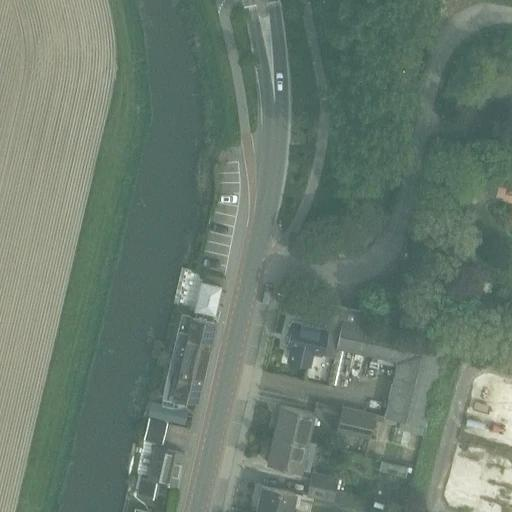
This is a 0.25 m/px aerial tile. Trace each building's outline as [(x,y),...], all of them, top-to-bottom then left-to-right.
[(466,189),(464,194),(465,198),(468,201),(472,202),(477,200),(479,196),(478,191),(475,188),(470,187),(466,189)] [(181,316),(162,398),(190,405),(191,400),(197,402),(215,323),(209,322),(210,315),(215,317),(222,288),(202,283),(195,312),(200,313),(199,320),(181,316)] [(425,425),(443,343),(374,328),(377,315),(374,314),(376,303),(359,299),(357,311),(360,311),(357,324),(340,322),(336,348),(395,361),(383,416),(425,425)] [(291,321),(285,347),(288,348),(286,360),(308,365),(310,352),(334,358),(336,348),(340,322),(357,324),(360,311),(357,311),(328,305),(323,328),(291,321)] [(175,408),(152,402),(148,416),(172,422),(175,408)] [(278,405),(271,433),(308,442),(314,414),(278,405)] [(341,406),(335,431),(369,439),(373,420),(375,414),(341,406)] [(375,414),(373,420),(395,425),(397,419),(375,414)] [(147,419),(142,437),(157,441),(162,422),(147,419)] [(308,442),(271,433),(265,462),(301,470),(309,472),(315,444),(308,442)] [(152,498),(156,481),(177,486),(185,454),(153,446),(146,479),(140,477),(136,495),(152,498)] [(312,472),(309,484),(336,491),(339,478),(312,472)] [(333,502),(336,491),(309,484),(306,497),(333,503),(333,502)] [(260,485),(253,511),(291,511),(296,493),(260,485)] [(336,491),(333,502),(341,504),(344,493),(336,491)]
